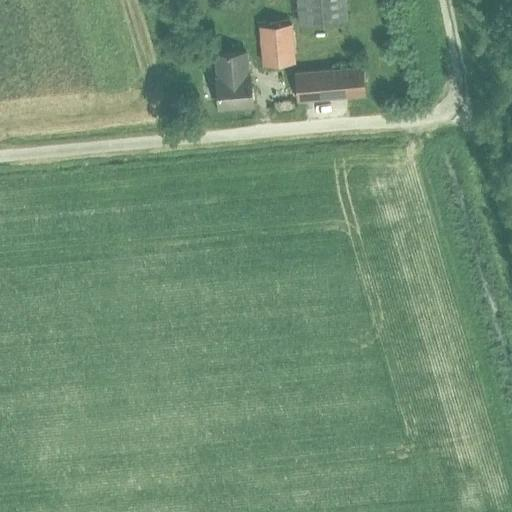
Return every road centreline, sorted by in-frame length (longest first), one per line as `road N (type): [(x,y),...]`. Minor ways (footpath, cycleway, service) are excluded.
road 1 (unclassified): [(0,157),(433,118),(453,104),(458,80),(444,0)]
road 2 (track): [(453,104),(475,127),(511,244)]
